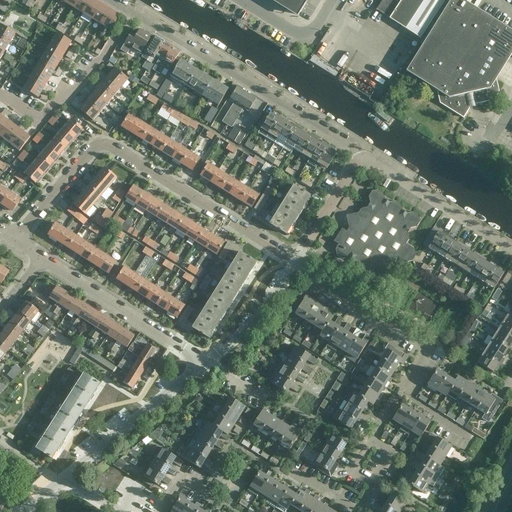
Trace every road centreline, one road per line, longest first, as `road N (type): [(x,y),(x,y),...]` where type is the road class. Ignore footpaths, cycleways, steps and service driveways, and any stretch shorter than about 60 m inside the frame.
road 1 (residential): [(293,264),(112,146),(97,147),(17,243)]
road 2 (residential): [(361,156),(130,13)]
road 3 (residential): [(293,264),(429,348),(398,395)]
road 4 (residential): [(205,361),(41,258)]
road 5 (residential): [(0,95),(39,120),(107,52),(130,13)]
road 6 (residential): [(64,476),(205,361)]
road 7 (residential): [(511,249),(361,156)]
road 8 (residential): [(205,361),(260,314),(293,264)]
road 9 (residential): [(293,264),(361,156)]
